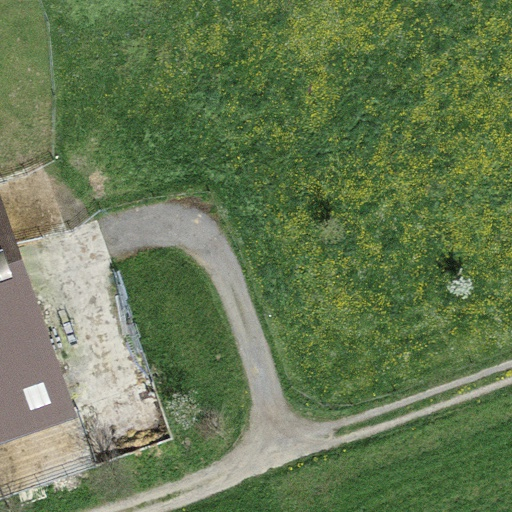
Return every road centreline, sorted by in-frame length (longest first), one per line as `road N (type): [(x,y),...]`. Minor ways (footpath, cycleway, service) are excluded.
road 1 (track): [(511,365),(115,511)]
road 2 (track): [(289,449),(210,237),(179,222),(108,240)]
